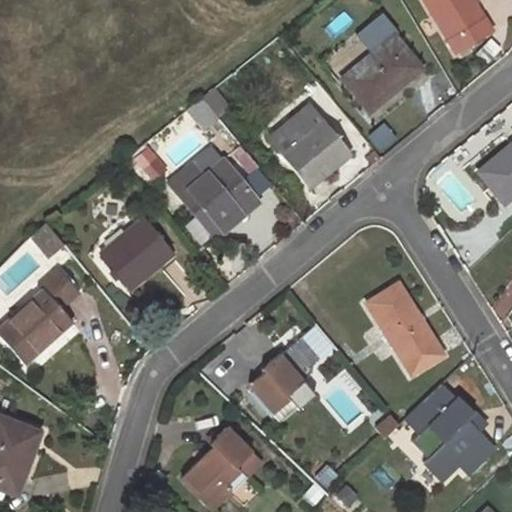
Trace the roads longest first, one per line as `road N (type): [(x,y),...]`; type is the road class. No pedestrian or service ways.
road 1 (residential): [(110,511),(151,378),(163,363),(384,182)]
road 2 (residential): [(511,380),(384,182)]
road 3 (residential): [(384,182),(511,78)]
